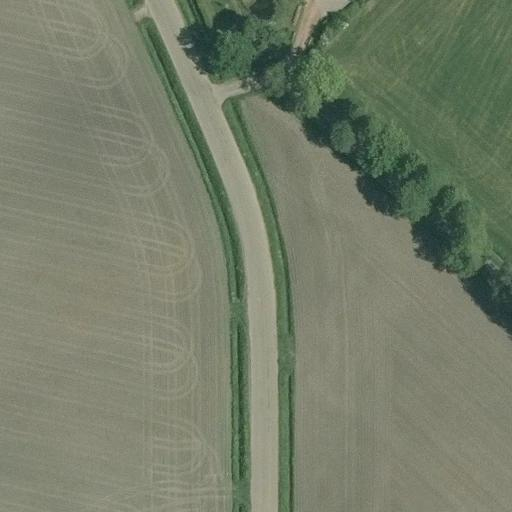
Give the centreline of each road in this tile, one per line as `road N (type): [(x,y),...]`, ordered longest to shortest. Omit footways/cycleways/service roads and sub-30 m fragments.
road 1 (unclassified): [(262,511),(253,244),(202,106)]
road 2 (unclassified): [(511,290),(289,87),(261,84),(202,106)]
